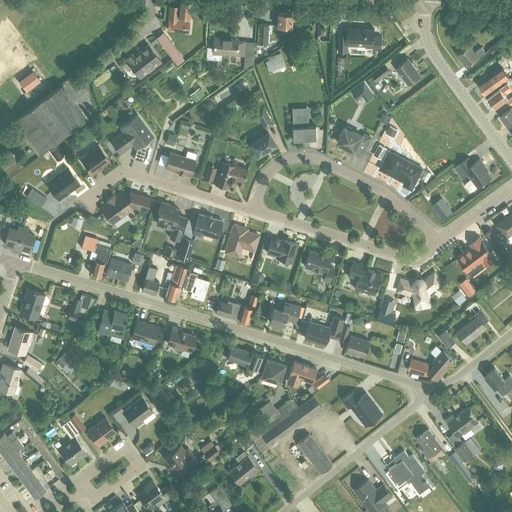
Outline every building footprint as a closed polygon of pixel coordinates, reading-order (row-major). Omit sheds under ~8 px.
[(168,30),(175,30),(184,31),(185,21),(183,21),(184,17),(189,17),(191,2),(189,1),(188,0),(187,0),(184,0),(183,1),(179,1),(179,7),(170,6),(168,30)] [(278,26),(278,31),(291,32),(291,31),(292,13),(279,12),(278,26)] [(268,44),(269,24),(259,23),(257,43),(268,44)] [(339,50),(339,52),(347,52),(348,47),(348,44),(373,45),(373,48),(382,48),(382,36),(374,36),(375,30),(375,28),(366,28),(366,29),(361,29),(362,28),(348,28),(348,33),(340,33),(340,36),(339,50)] [(170,56),(177,51),(164,33),(157,37),(170,56)] [(207,47),(206,59),(220,61),(221,53),(245,55),(244,71),(254,63),(254,50),(245,49),(245,45),(245,41),(238,41),(238,38),(214,37),(213,48),(207,47)] [(493,53),(504,45),(500,40),(489,48),(493,53)] [(148,71),(161,61),(149,44),(134,54),(133,52),(125,57),(137,73),(145,67),(148,71)] [(479,57),(485,52),(481,46),(474,50),(470,44),(458,53),(466,64),(478,56),(479,57)] [(280,66),(277,57),(266,61),(269,70),(280,66)] [(409,84),(421,75),(416,68),(417,67),(413,61),(412,62),(408,57),(395,67),(409,84)] [(374,75),(377,80),(390,71),(386,65),(373,75),(374,75)] [(486,81),(479,86),(483,91),(485,94),(494,87),(507,78),(509,76),(503,68),(499,72),(486,81)] [(19,79),(27,90),(40,80),(32,70),(19,79)] [(374,75),(369,79),(374,86),(379,82),(377,80),(374,75)] [(364,83),(358,87),(363,94),(367,100),(374,95),(370,90),(364,83)] [(504,95),(511,89),(507,84),(488,98),(495,107),(507,98),(504,95)] [(38,153),(84,118),(60,86),(14,121),(38,153)] [(201,89),(191,97),(195,103),(205,95),(201,89)] [(263,95),(260,90),(255,92),(258,98),(263,95)] [(211,97),(203,104),(207,110),(216,104),(211,97)] [(511,106),(500,115),(508,126),(511,123),(511,106)] [(263,108),(256,112),(265,127),(272,123),(263,108)] [(389,120),(391,116),(383,111),(381,116),(389,120)] [(309,117),(309,113),(300,113),(292,114),(293,118),(293,127),(292,127),(293,133),(293,140),(306,139),(310,139),(318,138),(317,131),(317,126),(309,126),(309,119),(309,117)] [(113,144),(120,154),(134,143),(138,148),(134,159),(148,163),(152,148),(147,141),(153,136),(137,114),(120,127),(120,128),(121,127),(127,134),(113,144)] [(390,125),(386,131),(394,135),(397,129),(390,125)] [(346,127),(338,143),(355,151),(354,153),(361,157),(371,137),(364,134),(363,136),(352,131),(352,129),(349,127),(347,128),(346,127)] [(251,143),(258,155),(276,144),(269,133),(251,143)] [(169,134),(166,142),(172,144),(175,136),(169,134)] [(68,142),(63,146),(67,151),(71,147),(68,142)] [(387,149),(380,145),(374,156),(381,160),(387,149)] [(64,156),(57,146),(50,151),(57,161),(64,156)] [(110,160),(100,147),(87,156),(86,153),(80,158),(92,174),(99,169),(99,168),(102,165),(102,166),(110,160)] [(170,152),(165,167),(171,169),(179,172),(179,173),(183,174),(183,173),(191,176),(192,173),(196,160),(195,160),(197,154),(188,151),(186,157),(170,152)] [(388,154),(380,169),(390,174),(391,174),(396,176),(396,177),(405,182),(404,185),(412,190),(423,169),(397,155),(396,157),(388,154)] [(468,157),(455,167),(463,178),(469,174),(472,178),(466,183),(466,184),(466,185),(470,191),(471,191),(472,191),(478,187),(491,177),(483,165),(484,164),(479,159),(473,164),(468,157)] [(215,184),(228,188),(229,183),(232,184),(235,182),(236,179),(244,182),(248,169),(222,161),(215,184)] [(212,180),(216,167),(208,164),(204,178),(212,180)] [(68,167),(56,175),(55,180),(49,185),(59,199),(67,193),(67,192),(72,188),(73,189),(80,184),(68,167)] [(47,198),(32,188),(26,196),(41,206),(47,198)] [(127,191),(122,195),(121,193),(116,197),(114,195),(107,200),(108,202),(101,208),(112,223),(132,208),(135,207),(147,211),(151,198),(127,191)] [(454,213),(442,198),(432,206),(443,221),(454,213)] [(170,204),(161,201),(158,212),(159,214),(157,222),(164,225),(164,226),(173,229),(170,238),(179,240),(186,218),(178,215),(180,209),(170,206),(170,204)] [(511,243),(511,241),(511,212),(497,224),(506,237),(511,243)] [(209,216),(199,213),(193,233),(201,236),(201,233),(217,238),(222,220),(213,218),(213,217),(209,216)] [(82,219),(73,217),(70,225),(80,228),(82,219)] [(243,227),(234,224),(225,252),(239,256),(242,247),(254,250),(259,235),(242,230),(243,227)] [(9,227),(5,243),(17,247),(24,226),(19,225),(18,230),(9,227)] [(24,226),(17,247),(30,251),(34,239),(35,235),(27,232),(28,228),(24,226)] [(490,229),(485,233),(494,246),(499,242),(490,229)] [(101,277),(105,263),(107,263),(112,248),(98,243),(99,239),(86,235),(82,247),(95,251),(98,252),(92,274),(101,277)] [(139,237),(131,244),(140,246),(143,238),(139,237)] [(178,257),(188,260),(194,240),(184,237),(178,257)] [(473,247),(458,258),(465,266),(464,266),(463,268),(466,271),(467,271),(468,271),(469,272),(484,262),(486,266),(495,259),(479,237),(470,244),(473,247)] [(272,238),(267,252),(277,256),(276,257),(292,262),(297,244),(282,239),(282,241),(272,238)] [(176,249),(167,246),(165,252),(174,255),(176,249)] [(139,247),(137,252),(135,252),(132,262),(141,264),(144,254),(145,249),(139,247)] [(323,254),(310,250),(305,266),(318,270),(317,272),(325,275),(323,280),(330,282),(334,268),(328,266),(332,254),(324,252),(323,254)] [(111,258),(106,274),(128,281),(133,264),(111,258)] [(218,259),(215,268),(221,270),(224,261),(218,259)] [(353,261),(348,276),(358,279),(355,288),(361,290),(362,289),(375,293),(381,274),(374,272),(375,270),(368,268),(367,272),(361,270),(363,264),(353,261)] [(171,282),(166,296),(176,299),(180,285),(182,286),(185,273),(187,267),(176,264),(174,270),(173,274),(174,274),(171,282)] [(159,282),(154,280),(157,268),(150,266),(142,289),(156,293),(159,282)] [(191,269),(185,287),(192,289),(190,294),(195,296),(194,298),(202,300),(203,298),(204,299),(211,278),(197,274),(198,272),(191,269)] [(264,276),(256,273),(253,281),(261,283),(264,276)] [(415,281),(414,283),(401,279),(398,290),(413,295),(416,311),(430,308),(427,294),(442,283),(435,273),(425,281),(423,279),(421,278),(420,278),(418,278),(416,279),(415,281)] [(511,280),(507,274),(501,279),(510,289),(511,287),(511,280)] [(469,295),(475,291),(471,286),(466,290),(469,295)] [(45,295),(45,294),(28,289),(20,313),(37,318),(42,304),(43,304),(44,304),(45,304),(46,304),(47,304),(47,303),(48,303),(48,302),(49,301),(49,300),(49,299),(49,298),(49,297),(48,297),(48,296),(47,296),(47,295),(46,295),(45,295)] [(466,299),(460,290),(453,295),(459,304),(466,299)] [(248,322),(253,308),(254,308),(258,296),(251,294),(248,306),(243,305),(228,300),(227,303),(218,300),(215,312),(228,316),(228,315),(239,319),(248,322)] [(76,318),(82,299),(74,297),(69,316),(76,318)] [(275,307),(270,321),(284,326),(286,318),(288,319),(289,314),(298,316),(303,318),(306,308),(301,307),(301,306),(293,303),(292,305),(285,303),(283,309),(275,307)] [(392,324),(396,313),(392,312),(381,308),(377,319),(392,324)] [(124,328),(128,313),(115,309),(114,312),(104,309),(99,330),(124,337),(126,329),(124,328)] [(485,323),(490,320),(481,309),(476,313),(478,315),(459,331),(468,343),(488,327),(485,323)] [(310,321),(305,337),(317,341),(317,343),(325,345),(328,336),(337,339),(343,319),(334,316),(330,327),(310,321)] [(155,345),(161,327),(138,320),(132,337),(155,345)] [(344,324),(339,339),(345,341),(350,326),(344,324)] [(25,354),(32,332),(16,327),(9,349),(25,354)] [(174,327),(168,343),(182,348),(180,355),(187,358),(190,350),(192,347),(195,336),(192,335),(180,331),(181,329),(174,327)] [(449,347),(457,341),(447,328),(439,335),(449,347)] [(400,332),(397,342),(404,344),(407,335),(400,332)] [(350,335),(345,351),(352,353),(365,356),(369,341),(350,335)] [(72,345),(63,355),(73,366),(74,366),(84,357),(82,355),(90,348),(78,336),(71,344),(72,345)] [(229,355),(228,359),(245,365),(244,369),(247,370),(246,372),(251,374),(254,368),(258,369),(262,356),(232,345),(229,355)] [(435,363),(427,371),(436,378),(438,380),(438,379),(444,372),(455,360),(444,350),(443,351),(438,347),(437,346),(431,352),(437,358),(433,362),(435,363)] [(27,355),(23,361),(37,370),(40,371),(44,365),(41,363),(27,355)] [(73,366),(63,355),(59,358),(57,360),(68,372),(70,370),(73,366)] [(412,358),(408,370),(426,375),(430,364),(412,358)] [(263,376),(280,381),(285,364),(268,359),(263,376)] [(314,375),(317,369),(313,367),(308,366),(308,365),(305,364),(303,363),(303,364),(294,361),(293,363),(292,366),(291,366),(291,367),(292,368),(291,370),(289,374),(290,374),(289,377),(287,380),(287,381),(288,381),(297,384),(297,385),(300,377),(306,380),(312,382),(314,375)] [(0,384),(0,388),(13,393),(20,369),(4,364),(2,372),(4,373),(0,384)] [(25,373),(39,385),(43,379),(29,368),(25,373)] [(122,368),(120,376),(133,380),(136,373),(122,368)] [(496,387),(503,395),(511,388),(511,375),(506,379),(496,368),(486,377),(496,388),(496,387)] [(153,380),(159,384),(163,378),(157,374),(153,380)] [(327,381),(323,375),(314,382),(318,388),(327,381)] [(172,391),(166,396),(170,400),(176,395),(172,391)] [(350,406),(365,425),(381,413),(376,407),(377,406),(366,392),(359,398),(354,391),(342,400),(348,407),(350,406)] [(292,399),(276,410),(263,420),(256,426),(270,444),(321,406),(313,395),(298,407),(292,399)] [(128,415),(127,416),(136,428),(144,422),(141,418),(152,410),(142,396),(124,410),(128,415)] [(263,420),(276,410),(269,400),(256,410),(263,420)] [(453,414),(446,419),(458,436),(471,427),(475,433),(483,427),(468,407),(455,416),(453,414)] [(79,431),(85,427),(75,413),(69,418),(79,431)] [(104,440),(116,431),(106,417),(88,430),(99,445),(105,441),(104,440)] [(24,432),(28,428),(21,419),(16,422),(24,432)] [(70,436),(78,431),(69,419),(61,425),(70,436)] [(46,438),(59,433),(56,423),(42,428),(46,438)] [(28,428),(24,432),(31,441),(35,438),(28,428)] [(429,429),(417,438),(425,449),(424,450),(429,457),(430,455),(433,459),(444,451),(441,447),(442,446),(429,429)] [(296,430),(285,437),(291,446),(302,438),(296,430)] [(0,449),(17,437),(13,431),(7,435),(4,431),(0,434),(0,449)] [(321,473),(333,463),(309,434),(297,443),(321,473)] [(251,444),(244,435),(239,440),(246,449),(251,444)] [(17,437),(0,449),(7,459),(18,450),(24,446),(17,437)] [(81,459),(87,454),(74,437),(58,449),(70,465),(80,458),(81,459)] [(35,438),(31,441),(37,450),(42,447),(35,438)] [(474,455),(464,441),(455,448),(465,462),(474,455)] [(145,455),(154,447),(155,445),(153,443),(151,442),(149,444),(148,445),(142,450),(145,455)] [(207,460),(219,452),(213,445),(202,453),(207,460)] [(178,465),(182,471),(197,460),(188,447),(182,452),(178,446),(169,453),(168,452),(165,454),(166,455),(164,457),(173,469),(178,465)] [(50,457),(42,447),(37,450),(45,461),(50,457)] [(18,450),(7,459),(14,468),(25,460),(18,450)] [(239,462),(228,471),(238,484),(249,476),(250,477),(255,474),(253,472),(258,468),(248,455),(244,450),(235,457),(239,462)] [(405,450),(394,458),(398,462),(389,469),(390,470),(386,473),(399,490),(411,481),(420,493),(429,486),(432,490),(433,488),(427,480),(428,480),(427,479),(426,479),(422,473),(425,470),(413,454),(409,456),(405,450)] [(56,466),(50,457),(45,461),(51,469),(56,466)] [(25,460),(14,468),(21,478),(33,470),(25,460)] [(463,461),(456,466),(466,479),(473,474),(463,461)] [(56,466),(51,469),(59,479),(63,475),(56,466)] [(39,478),(33,470),(21,478),(28,487),(39,478)] [(206,483),(212,478),(207,471),(201,477),(206,483)] [(39,478),(28,487),(35,497),(46,488),(39,478)] [(355,490),(371,511),(393,495),(384,484),(377,490),(369,479),(355,490)] [(148,487),(138,495),(140,499),(147,508),(148,509),(150,511),(153,511),(157,509),(157,506),(154,502),(164,496),(166,499),(172,495),(165,486),(160,490),(153,480),(146,485),(148,487)] [(224,511),(223,510),(232,504),(217,485),(208,492),(218,505),(208,511),(224,511)] [(139,511),(133,504),(128,508),(123,502),(109,511),(139,511)]
